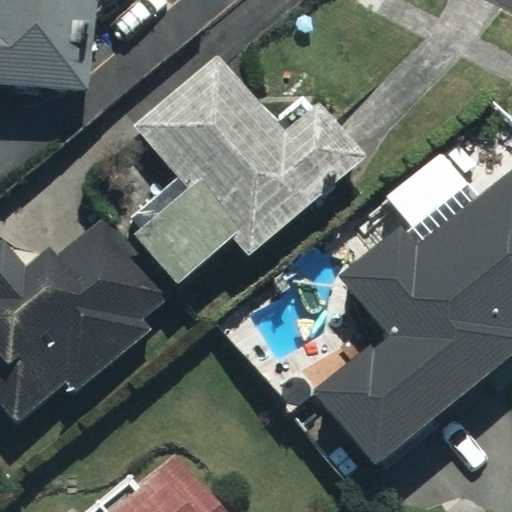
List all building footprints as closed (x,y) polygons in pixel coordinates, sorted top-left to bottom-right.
[(0,0),(0,107),(87,114),(94,23),(120,0),(0,0)] [(186,205),(126,254),(168,306),(224,260),(239,278),(364,176),(305,104),(268,134),(216,70),(132,138),(186,205)] [(368,493),(511,368),(511,155),(470,191),(442,158),(375,216),(393,237),(327,293),(379,353),(303,418),(368,493)] [(0,418),(13,433),(56,397),(67,410),(146,343),(137,333),(166,309),(98,229),(47,272),(45,271),(22,290),(0,264),(0,418)] [(206,511),(168,466),(114,511),(206,511)]
